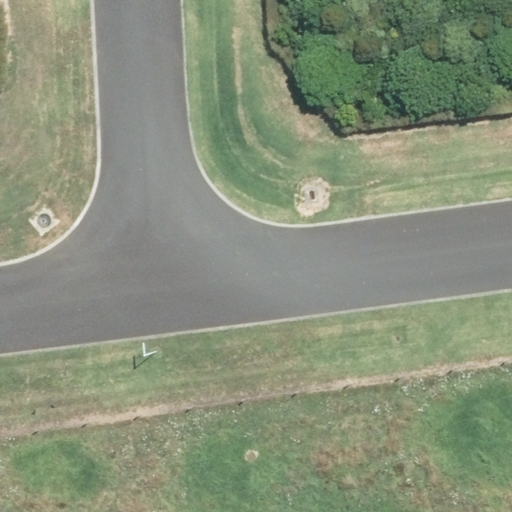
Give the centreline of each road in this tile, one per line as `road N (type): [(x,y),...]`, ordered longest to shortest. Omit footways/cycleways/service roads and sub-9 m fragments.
road 1 (unclassified): [(135,259),(511,209)]
road 2 (residential): [(115,0),(135,259)]
road 3 (unclassified): [(0,270),(135,259)]
